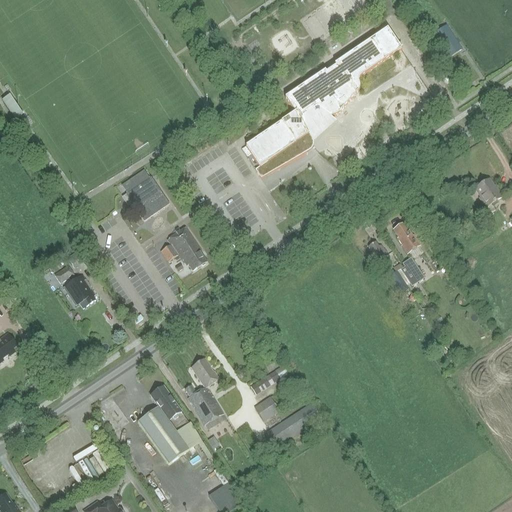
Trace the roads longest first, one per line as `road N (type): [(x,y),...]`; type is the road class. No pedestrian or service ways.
road 1 (tertiary): [(0,449),(511,102)]
road 2 (track): [(155,511),(73,384)]
